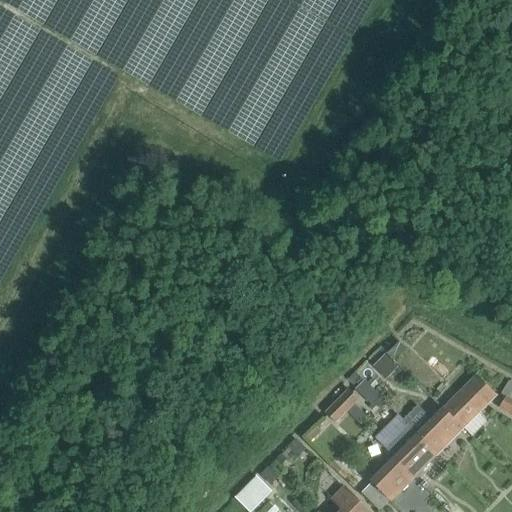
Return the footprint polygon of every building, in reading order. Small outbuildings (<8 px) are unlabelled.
[(442,409),(462,428),(495,395),(475,375),(442,409)] [(511,382),(507,380),(499,393),(505,397),(498,407),(511,415),(511,382)] [(347,389),(335,401),(345,410),(357,399),(347,389)] [(335,401),(324,412),(334,422),(345,410),(335,401)] [(435,455),(462,428),(442,409),(417,434),(426,443),(425,444),(435,455)] [(426,443),(417,434),(407,425),(384,449),(393,458),(413,478),(435,455),(425,444),(426,443)] [(390,501),(413,478),(393,458),(370,481),(371,482),(361,492),(378,510),(389,500),(390,501)] [(234,497),(236,500),(247,511),(248,511),(270,492),(256,477),(234,497)] [(316,511),(368,511),(343,487),(330,500),(339,509),(336,511),(318,511),(317,511),(316,511)]
